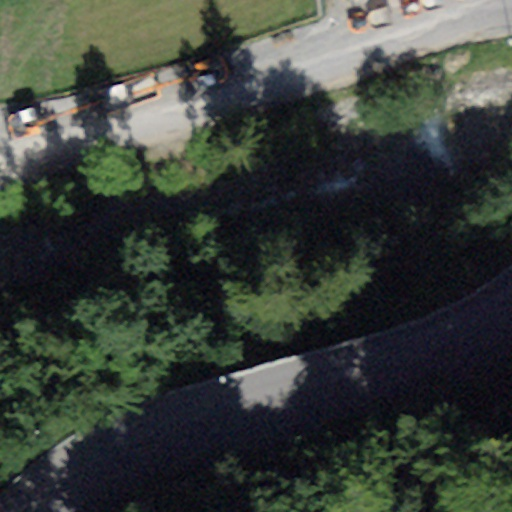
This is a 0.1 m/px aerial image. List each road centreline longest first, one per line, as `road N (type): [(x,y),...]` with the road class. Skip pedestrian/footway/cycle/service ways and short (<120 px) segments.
road 1 (residential): [(33,511),(51,495),(165,444),(386,385),(511,334)]
road 2 (unclassified): [(466,0),(157,107),(0,141)]
